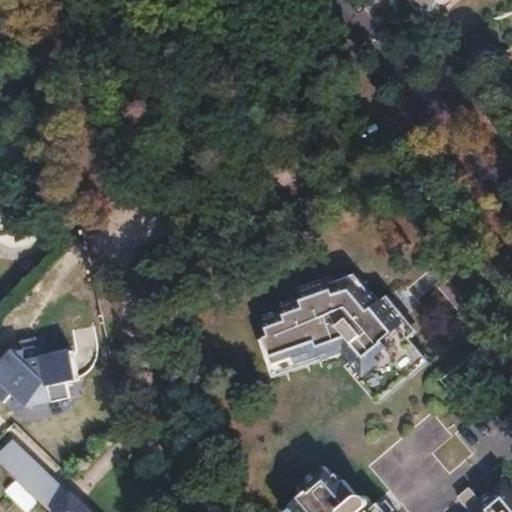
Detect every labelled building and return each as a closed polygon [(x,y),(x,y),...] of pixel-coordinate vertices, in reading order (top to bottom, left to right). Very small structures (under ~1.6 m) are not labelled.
[(419,0),(429,11),(441,0),(419,0)] [(276,336),(271,338),(280,366),(300,360),(302,365),(325,358),(327,365),(348,358),(378,393),(394,378),(401,385),(425,364),(379,310),(385,305),(374,294),(369,298),(358,285),(337,291),(336,288),(306,297),(308,305),(289,311),(291,316),(272,323),(276,336)] [(42,386),(72,381),(64,330),(22,339),(8,347),(0,357),(0,397),(5,402),(10,395),(26,408),(42,386)] [(12,439),(0,451),(0,458),(55,511),(92,511),(71,491),(69,494),(12,439)] [(314,493),(295,508),(298,511),(386,511),(383,507),(377,511),(371,511),(373,511),(376,506),(376,501),(372,497),(367,496),(362,498),(347,480),(342,484),(328,468),(307,486),(314,493)] [(491,482),(466,504),(472,511),(491,511),(485,504),(500,491),(491,482)] [(511,511),(511,482),(500,491),(485,504),(491,511),(511,511)]
